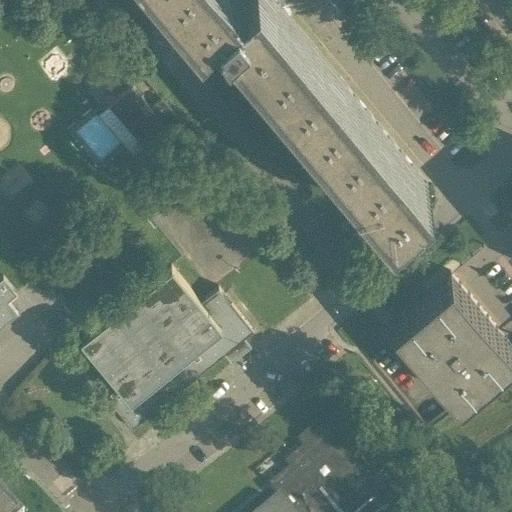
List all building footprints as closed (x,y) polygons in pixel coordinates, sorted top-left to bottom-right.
[(179,0),(197,21),(197,22),(197,23),(213,9),(225,23),(388,218),(388,219),(429,185),(428,185),(274,0),(179,0)] [(161,96),(149,106),(131,84),(108,104),(121,119),(126,115),(135,126),(130,130),(138,140),(150,153),(184,123),(161,96)] [(200,301),(171,264),(81,337),(122,388),(108,399),(132,428),(253,330),(229,300),(232,298),(226,291),(224,294),(218,286),(200,301)] [(511,353),(511,345),(451,273),(450,271),(392,319),(457,397),(458,399),(511,353)] [(0,327),(17,313),(2,295),(12,287),(2,276),(0,277),(0,327)] [(368,495),(362,487),(367,483),(350,464),(359,457),(331,424),(311,440),(308,436),(297,446),(302,452),(292,461),(297,466),(291,471),(269,489),(272,493),(281,485),(302,511),(404,511),(381,484),(368,495)] [(302,511),(281,485),(272,493),(279,502),(266,511),(302,511)]
